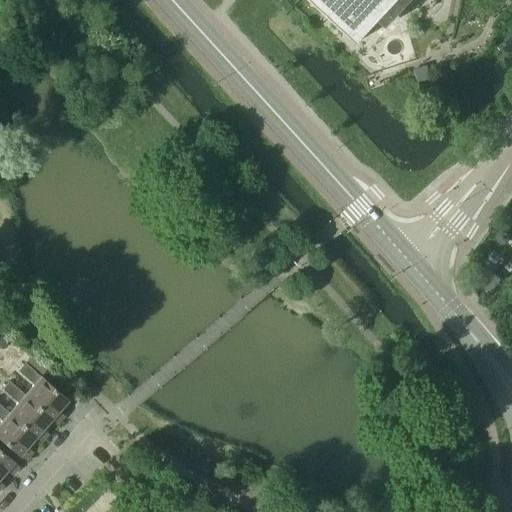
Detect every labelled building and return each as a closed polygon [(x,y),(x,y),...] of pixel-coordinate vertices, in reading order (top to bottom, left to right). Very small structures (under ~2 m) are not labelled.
[(312,0),(357,41),(395,0),(312,0)] [(51,418),(57,423),(60,419),(58,418),(62,414),(58,410),(67,399),(40,375),(40,376),(25,363),(18,370),(33,384),(24,394),(51,418)] [(24,394),(9,381),(2,388),(17,402),(8,412),(35,436),(41,441),(44,437),(43,436),(46,432),(42,428),(51,418),(24,394)] [(8,412),(0,404),(0,418),(1,420),(0,421),(0,438),(19,455),(19,454),(25,459),(28,455),(27,454),(30,450),(26,446),(35,436),(8,412)] [(0,476),(6,469),(10,473),(14,469),(15,470),(19,466),(13,462),(13,461),(0,449),(0,476)]
